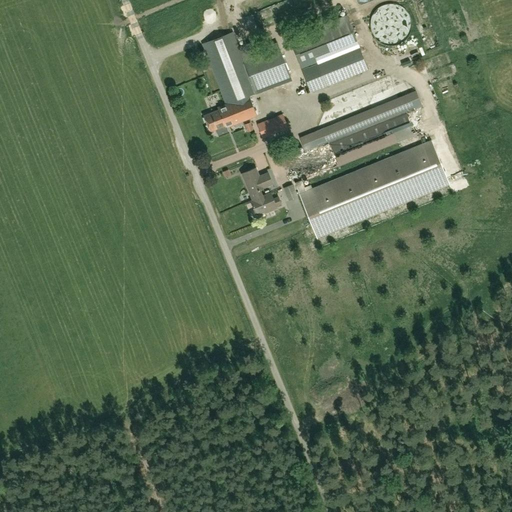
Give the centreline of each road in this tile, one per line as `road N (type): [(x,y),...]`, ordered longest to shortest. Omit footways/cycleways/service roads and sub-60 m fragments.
road 1 (unclassified): [(320,511),(123,0)]
road 2 (track): [(162,511),(121,408),(257,351)]
road 3 (track): [(121,408),(0,448)]
